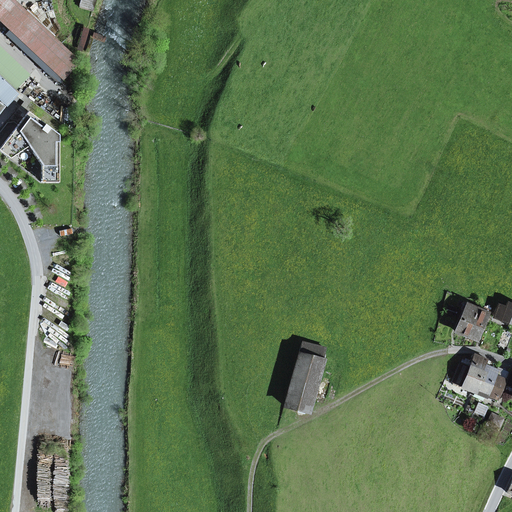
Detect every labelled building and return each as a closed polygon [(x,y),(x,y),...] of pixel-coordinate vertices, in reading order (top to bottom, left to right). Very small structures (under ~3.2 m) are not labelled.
[(0,0),(0,22),(62,81),(80,62),(13,0),(0,0)] [(80,0),(79,5),(91,9),(94,0),(80,0)] [(0,73),(16,88),(27,77),(0,51),(0,73)] [(31,101),(23,95),(19,91),(16,88),(0,73),(0,106),(1,107),(3,109),(5,107),(8,106),(0,98),(0,77),(18,95),(16,96),(24,102),(19,107),(24,111),(31,101)] [(18,95),(0,77),(0,98),(8,106),(16,96),(18,95)] [(41,182),(58,182),(58,135),(28,112),(0,147),(0,151),(10,159),(28,146),(41,166),(41,182)] [(465,310),(456,332),(467,336),(478,309),(463,303),(461,308),(465,310)] [(511,305),(507,303),(505,307),(498,304),(493,317),(511,324),(511,305)] [(445,312),(454,316),(456,309),(447,306),(445,312)] [(483,308),(482,310),(478,309),(467,336),(475,340),(488,310),(483,308)] [(301,342),(284,405),(307,412),(325,349),(301,342)] [(457,374),(453,384),(473,392),(485,365),(487,360),(473,354),(470,362),(471,364),(465,378),(457,374)] [(463,359),(457,374),(465,378),(471,364),(470,362),(463,359)] [(473,392),(495,401),(503,381),(493,377),(496,370),(485,365),(473,392)] [(496,370),(493,377),(503,381),(506,374),(496,370)] [(483,416),(487,408),(480,404),(476,413),(483,416)] [(491,414),(486,425),(497,431),(502,419),(491,414)]
